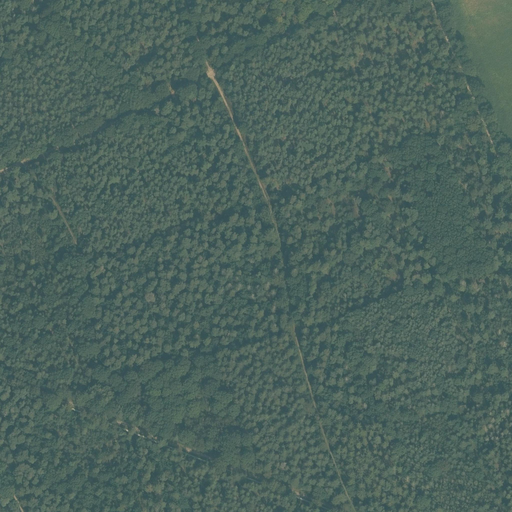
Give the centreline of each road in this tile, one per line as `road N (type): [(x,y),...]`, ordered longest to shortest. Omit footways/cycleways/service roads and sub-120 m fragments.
road 1 (track): [(323,429),(268,207)]
road 2 (track): [(86,268),(268,207)]
road 3 (track): [(110,384),(295,334)]
road 4 (track): [(165,444),(338,511)]
road 5 (track): [(499,406),(393,426),(323,429)]
road 6 (track): [(0,379),(165,444)]
road 7 (track): [(437,286),(295,334)]
road 8 (track): [(268,207),(211,73)]
road 9 (track): [(432,0),(484,122)]
